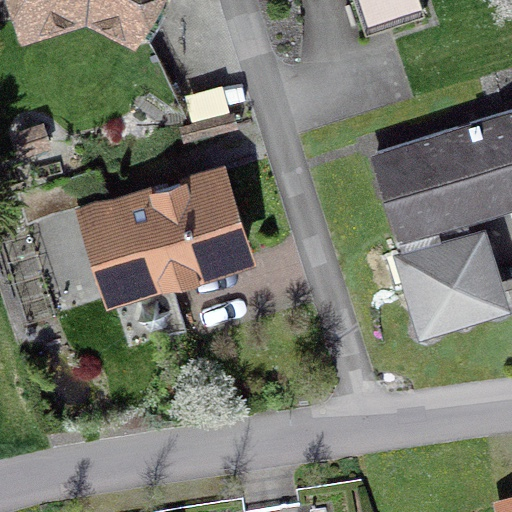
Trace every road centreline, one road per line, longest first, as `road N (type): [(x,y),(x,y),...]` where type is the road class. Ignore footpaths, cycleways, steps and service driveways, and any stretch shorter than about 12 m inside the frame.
road 1 (residential): [(229,0),(365,428)]
road 2 (residential): [(365,428),(0,487)]
road 3 (residential): [(511,406),(365,428)]
